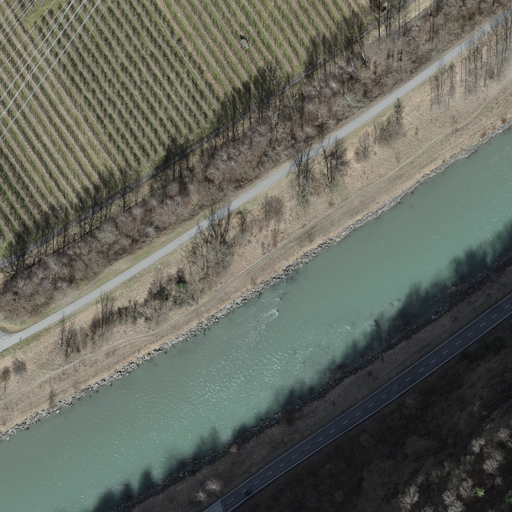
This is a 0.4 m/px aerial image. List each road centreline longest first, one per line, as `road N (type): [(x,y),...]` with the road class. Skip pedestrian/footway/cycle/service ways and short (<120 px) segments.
road 1 (track): [(0,266),(211,138),(412,0)]
road 2 (tertiary): [(511,302),(215,511)]
